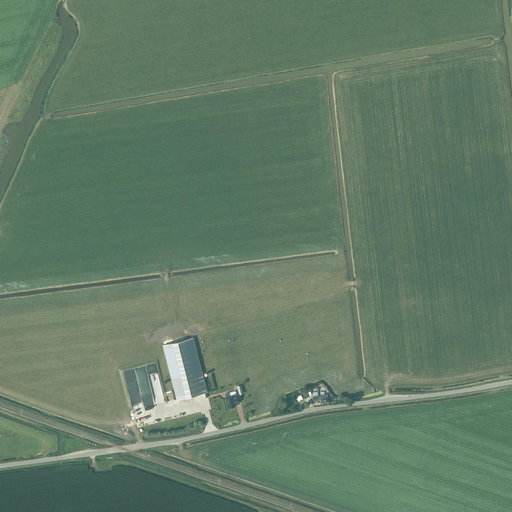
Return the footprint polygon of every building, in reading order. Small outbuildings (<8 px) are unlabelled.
[(207,392),(202,373),(201,374),(192,338),(164,345),(178,400),(207,392)] [(146,365),(153,404),(163,402),(155,363),(146,365)] [(123,371),(132,409),(142,406),(133,368),(123,371)] [(143,406),(153,405),(151,392),(141,393),(143,406)] [(230,393),(225,394),(226,398),(228,408),(229,408),(230,409),(233,408),(233,407),(236,406),(235,403),(240,402),(238,395),(236,395),(233,396),(231,396),(230,393)] [(312,394),(313,400),(321,399),(322,404),(328,404),(328,403),(331,403),(331,402),(330,399),(328,399),(327,398),(327,396),(321,396),(321,395),(319,396),(318,393),(312,394)]
